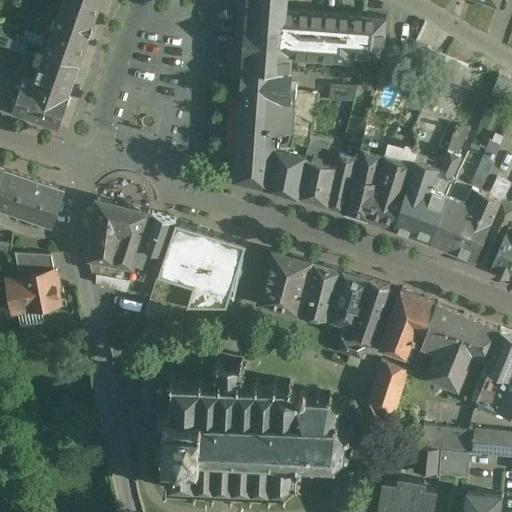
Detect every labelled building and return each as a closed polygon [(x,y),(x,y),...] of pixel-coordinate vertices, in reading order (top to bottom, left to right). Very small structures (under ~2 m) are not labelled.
[(61,0),(44,49),(80,62),(90,33),(94,23),(93,23),(101,0),(61,0)] [(292,0),(248,0),(243,66),(296,70),(296,58),(357,62),(358,55),(387,57),(390,16),(291,9),(292,0)] [(435,49),(417,40),(408,64),(424,72),(435,49)] [(80,62),(44,49),(33,80),(23,77),(12,109),(58,125),(69,93),(80,62)] [(446,54),(435,49),(424,72),(436,78),(437,75),(446,55),(446,54)] [(468,64),(446,55),(437,75),(459,84),(468,64)] [(303,81),(295,80),(294,91),(297,91),(301,91),(303,81)] [(320,84),(303,81),(301,91),(297,91),(296,131),(298,132),(311,134),(312,131),(319,92),(318,92),(320,84)] [(357,84),(330,83),(329,98),(354,99),(358,84),(357,84)] [(294,91),(240,87),(234,178),(268,186),(269,170),(272,171),(277,146),(280,129),(296,131),(297,91),(294,91)] [(456,125),(448,148),(459,153),(470,130),(456,125)] [(311,134),(307,153),(298,195),(298,196),(329,204),(338,165),(328,162),(330,153),(328,153),(331,136),(312,131),(311,134)] [(311,134),(298,132),(294,149),(307,153),(311,134)] [(386,143),(363,137),(362,140),(361,147),(355,175),(345,210),(394,225),(415,159),(417,144),(408,141),(407,147),(387,142),(386,143)] [(348,153),(342,151),(338,165),(329,204),(345,210),(355,175),(361,147),(362,140),(351,138),(348,153)] [(490,138),(472,180),(483,185),(499,142),(490,138)] [(294,149),(277,146),(272,171),(269,170),(268,186),(298,195),(307,153),(294,149)] [(459,153),(448,148),(442,159),(437,171),(450,177),(461,154),(459,153)] [(442,159),(417,151),(415,159),(394,225),(393,226),(395,226),(412,233),(430,186),(437,171),(442,159)] [(65,186),(3,166),(4,164),(0,162),(0,203),(53,221),(65,186)] [(501,198),(474,259),(490,266),(509,221),(511,214),(511,202),(509,201),(511,194),(511,183),(509,182),(501,198)] [(465,200),(449,193),(449,194),(430,240),(450,248),(480,187),(473,184),(465,200)] [(449,194),(430,186),(412,233),(430,240),(449,194)] [(480,187),(450,248),(464,254),(474,259),(501,198),(480,187)] [(131,203),(99,195),(97,195),(90,255),(113,259),(135,263),(152,210),(152,209),(150,209),(150,208),(139,205),(140,201),(132,198),(131,203)] [(176,218),(152,210),(135,263),(132,272),(143,277),(153,247),(164,251),(176,219),(176,218)] [(247,240),(177,218),(177,219),(176,219),(164,251),(151,294),(158,297),(152,314),(187,302),(187,301),(227,302),(231,291),(234,292),(233,294),(235,294),(244,251),(243,251),(247,240)] [(511,222),(509,221),(490,266),(511,275),(511,222)] [(312,259),(272,248),(257,300),(300,312),(312,259)] [(51,251),(15,250),(20,274),(55,267),(51,251)] [(113,259),(90,255),(93,268),(110,271),(113,259)] [(135,263),(113,259),(110,271),(131,275),(132,272),(135,263)] [(343,268),(312,259),(300,312),(330,317),(343,268)] [(20,274),(7,277),(14,310),(35,306),(39,310),(46,309),(48,303),(61,301),(55,267),(20,274)] [(371,277),(344,268),(343,269),(343,268),(330,317),(344,321),(337,348),(360,357),(368,344),(350,337),(371,277)] [(371,277),(350,337),(368,344),(369,344),(390,283),(371,277)] [(401,287),(379,347),(414,359),(421,340),(414,337),(417,329),(425,333),(436,300),(401,287)] [(500,327),(436,300),(425,333),(421,344),(437,351),(427,374),(458,387),(473,352),(487,358),(500,327)] [(511,331),(500,327),(487,358),(482,370),(488,373),(490,377),(482,398),(499,407),(511,374),(511,331)] [(229,362),(220,362),(220,358),(218,358),(218,361),(215,361),(214,363),(218,363),(218,371),(214,371),(214,373),(218,373),(218,382),(203,381),(204,375),(200,375),(200,381),(176,379),(172,375),(169,378),(173,382),(172,403),(169,403),(168,409),(165,412),(159,411),(159,416),(165,416),(164,429),(164,445),(158,445),(157,449),(163,449),(166,453),(166,459),(169,459),(168,481),(165,484),(167,487),(171,483),(195,484),(194,491),(198,491),(198,484),(213,485),(213,491),(216,492),(216,491),(222,491),(231,491),(231,492),(234,493),(235,486),(250,487),(250,493),(253,493),(254,487),(268,488),(268,494),(272,494),(272,488),(283,489),(284,494),(288,493),(286,488),(295,480),(300,482),(301,479),(296,476),(297,464),(302,463),(303,457),(311,458),(311,464),(314,464),(315,458),(331,459),(333,464),(337,463),(335,457),(344,449),(350,452),(351,448),(346,446),(347,434),(352,432),(351,428),(345,430),(337,422),(340,416),(337,415),(338,408),(343,406),(342,404),(337,406),(330,399),(333,393),(330,392),(327,397),(319,397),(319,391),(316,391),(316,397),(306,396),(306,392),(304,390),(300,389),(298,392),(297,394),(291,387),(293,381),(290,380),(287,385),(277,385),(277,379),(274,378),(273,384),(259,384),(259,378),(256,378),(255,384),(241,383),(242,374),(245,374),(246,372),(242,372),(242,365),(246,365),(246,363),(242,363),(242,359),(240,359),(240,362),(229,362)] [(408,368),(381,358),(367,401),(395,411),(408,368)] [(511,374),(499,407),(511,410),(511,374)] [(471,429),(423,423),(421,445),(440,447),(470,450),(471,450),(474,432),(470,431),(471,429)] [(511,430),(475,427),(474,432),(471,450),(511,454),(511,430)] [(421,445),(417,445),(415,472),(438,476),(438,473),(440,447),(421,445)] [(470,450),(440,447),(438,473),(468,476),(470,450)] [(424,480),(400,476),(399,481),(384,479),(378,511),(430,511),(435,487),(423,485),(424,480)] [(500,511),(502,493),(467,490),(464,511),(500,511)]
